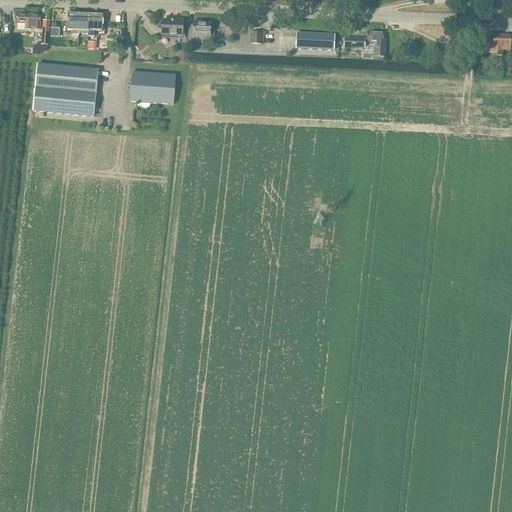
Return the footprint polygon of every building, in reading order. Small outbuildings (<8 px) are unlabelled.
[(79,34),(79,35),(80,13),(69,12),(68,31),(71,31),(71,35),(79,36),(79,34)] [(17,13),(17,24),(26,24),(25,29),(40,30),(40,14),(17,13)] [(80,13),(79,35),(87,35),(89,13),(80,13)] [(89,13),(87,35),(88,35),(87,42),(96,43),(97,35),(104,35),(105,15),(103,15),(103,14),(89,13)] [(43,20),(41,45),(47,46),(49,21),(43,20)] [(182,36),(183,21),(162,20),(161,36),(182,36)] [(215,23),(211,22),(195,22),(195,25),(189,24),(188,43),(194,44),(194,39),(210,40),(210,33),(214,34),(215,23)] [(59,29),(55,29),(50,28),(50,37),(59,38),(59,29)] [(263,33),(250,32),(249,45),(262,45),(263,33)] [(375,43),(374,57),(384,57),(385,40),(383,40),(383,33),(367,32),(367,42),(375,43)] [(334,51),(334,35),(296,33),(295,49),(334,51)] [(502,56),(502,50),(510,51),(511,36),(493,36),(493,39),(482,38),(482,44),(481,52),(492,53),(492,56),(502,56)] [(364,39),(345,38),(344,48),(351,48),(364,48),(364,39)] [(33,47),(32,55),(38,56),(47,51),(47,49),(47,46),(41,45),(38,45),(33,47)] [(33,112),(93,118),(97,71),(86,70),(37,65),(33,112)] [(137,103),(141,103),(173,105),(175,76),(131,73),(129,102),(137,103)]
